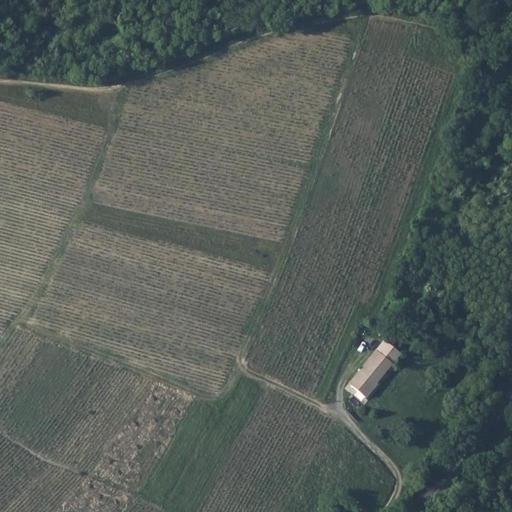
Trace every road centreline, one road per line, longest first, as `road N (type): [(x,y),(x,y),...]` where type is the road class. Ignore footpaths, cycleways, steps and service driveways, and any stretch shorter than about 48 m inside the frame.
road 1 (track): [(18,321),(211,403),(235,367),(334,416),(395,474),(396,491),(381,511)]
road 2 (tertiary): [(511,384),(421,511)]
